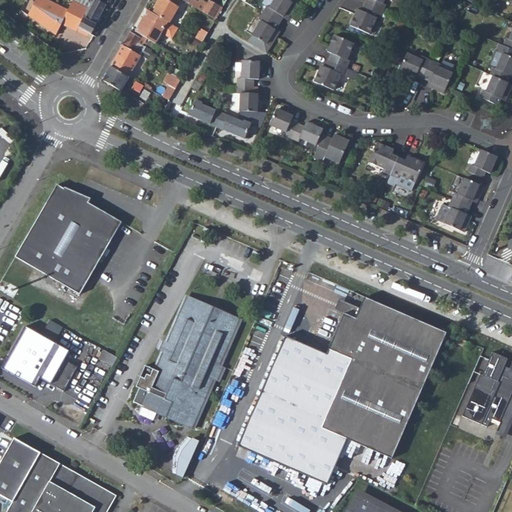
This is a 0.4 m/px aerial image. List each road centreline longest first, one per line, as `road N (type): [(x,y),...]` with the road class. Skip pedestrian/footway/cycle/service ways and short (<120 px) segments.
road 1 (tertiary): [(83,127),(511,316)]
road 2 (tertiary): [(466,275),(159,147),(92,110)]
road 3 (unknown): [(189,510),(326,236)]
road 4 (residential): [(511,154),(441,123),(363,126),(283,89),(283,71)]
road 5 (residential): [(0,400),(191,511)]
road 6 (residential): [(466,275),(511,154)]
